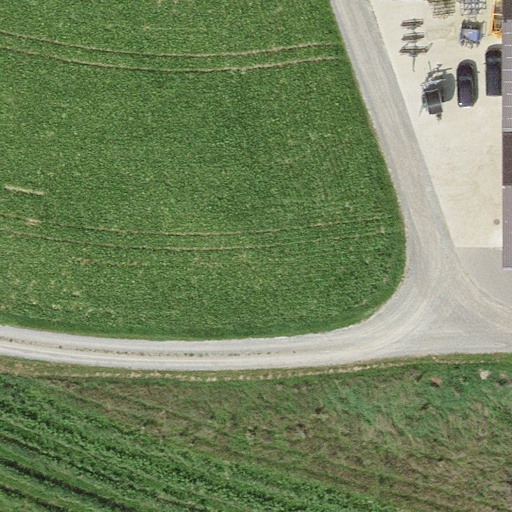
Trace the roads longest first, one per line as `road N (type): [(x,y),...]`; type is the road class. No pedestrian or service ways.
road 1 (track): [(511,334),(311,353),(89,352),(0,335)]
road 2 (track): [(350,0),(468,335)]
